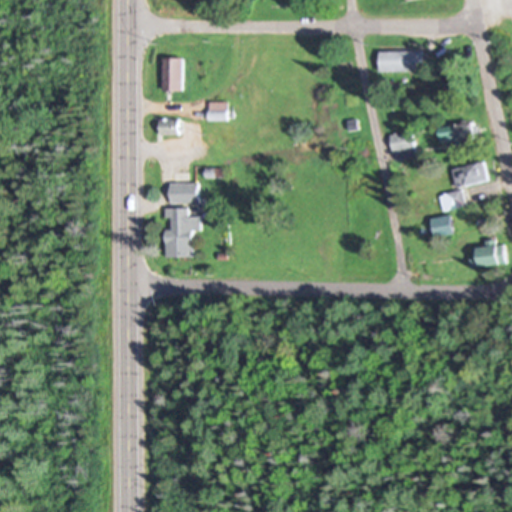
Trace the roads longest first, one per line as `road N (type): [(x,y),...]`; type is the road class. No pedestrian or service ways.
road 1 (primary): [(129,511),(129,0)]
road 2 (residential): [(129,286),(502,290),(511,282)]
road 3 (residential): [(479,22),(129,24)]
road 4 (residential): [(511,182),(474,0)]
